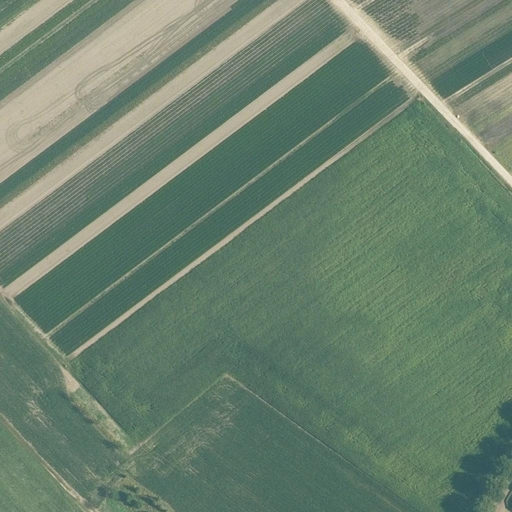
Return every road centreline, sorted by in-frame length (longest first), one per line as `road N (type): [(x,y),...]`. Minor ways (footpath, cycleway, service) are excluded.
road 1 (track): [(93,511),(0,413),(0,29),(38,0)]
road 2 (track): [(511,184),(336,0)]
